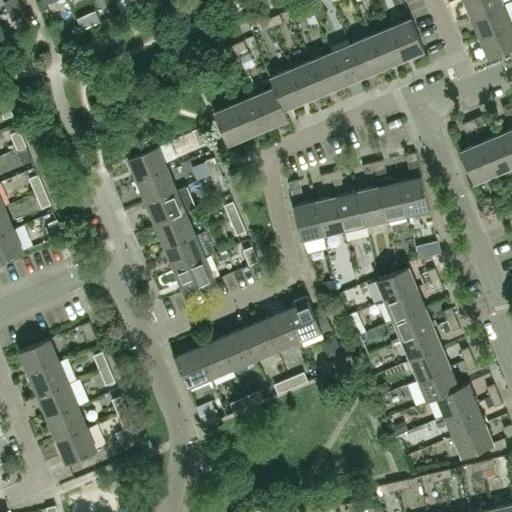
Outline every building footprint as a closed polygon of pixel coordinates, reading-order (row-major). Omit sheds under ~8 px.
[(20,6),(17,0),(7,0),(3,2),(7,11),(20,6)] [(130,0),(119,4),(123,16),(140,10),(136,0),(130,0)] [(322,5),(320,0),(310,0),(309,1),(312,9),(322,5)] [(503,3),(501,0),(464,0),(471,16),(503,3)] [(312,9),(309,1),(299,5),(303,13),(312,9)] [(511,22),(503,3),(471,16),(479,36),(511,22)] [(24,15),(20,6),(7,11),(11,21),(24,15)] [(283,21),(279,13),(269,17),(273,25),(283,21)] [(273,25),(269,17),(260,21),(263,30),(273,25)] [(424,50),(411,18),(390,26),(403,58),(424,50)] [(511,46),(511,24),(511,22),(479,36),(488,57),(511,46)] [(403,58),(390,26),(370,35),(383,67),(403,58)] [(383,67),(370,35),(350,43),(364,75),(383,67)] [(246,48),(243,40),(233,44),(237,52),(246,48)] [(364,75),(350,43),(330,51),(343,83),(364,75)] [(237,52),(233,44),(223,48),(227,56),(237,52)] [(343,83),(330,51),(310,59),(324,91),(343,83)] [(253,64),(249,53),(239,57),(244,68),(253,64)] [(206,64),(203,56),(193,61),(196,69),(206,64)] [(324,91),(310,59),(290,68),(303,100),(324,91)] [(208,65),(197,70),(202,82),(213,77),(208,65)] [(303,100),(290,68),(269,76),(273,86),(274,86),(284,108),(303,100)] [(284,108),(274,86),(273,86),(255,94),(268,126),(289,117),(284,108)] [(268,126),(255,94),(235,102),(248,134),(268,126)] [(13,114),(6,99),(0,101),(0,110),(3,118),(13,114)] [(248,134),(235,102),(214,111),(227,143),(248,134)] [(511,111),(511,105),(511,102),(501,106),(504,115),(511,111)] [(484,123),(481,115),(471,119),(474,127),(484,123)] [(474,127),(471,119),(461,123),(464,131),(474,127)] [(208,141),(202,126),(192,130),(198,145),(208,141)] [(511,128),(500,133),(511,162),(511,128)] [(26,144),(19,129),(10,133),(16,148),(26,144)] [(511,165),(511,162),(500,133),(480,142),(493,173),(511,165)] [(493,173),(480,142),(460,150),(473,182),(493,173)] [(32,159),(26,144),(16,148),(23,163),(32,159)] [(166,167),(156,145),(127,157),(137,179),(166,167)] [(417,160),(415,151),(405,154),(407,162),(417,160)] [(221,171),(214,156),(205,160),(211,175),(221,171)] [(385,167),(383,159),(372,161),(374,170),(385,167)] [(374,170),(372,161),(362,164),(364,172),(374,170)] [(175,189),(166,167),(137,179),(146,202),(175,189)] [(343,177),(341,169),(330,171),(332,180),(343,177)] [(227,186),(221,171),(211,175),(217,190),(227,186)] [(332,180),(330,171),(320,174),(322,182),(332,180)] [(45,188),(38,173),(29,177),(35,192),(45,188)] [(429,208),(421,174),(399,180),(407,213),(429,208)] [(300,188),(298,179),(288,181),(290,190),(300,188)] [(407,213),(399,180),(378,185),(386,218),(407,213)] [(186,185),(175,189),(146,202),(156,224),(184,212),(196,207),(186,185)] [(386,218),(378,185),(357,190),(365,223),(386,218)] [(51,204),(45,188),(35,192),(42,207),(51,204)] [(365,223),(357,190),(336,194),(344,228),(365,223)] [(344,228),(336,194),(315,199),(323,233),(344,228)] [(323,233),(315,199),(293,204),(301,238),(323,233)] [(239,215),(233,200),(223,204),(230,219),(239,215)] [(0,232),(13,227),(4,205),(0,206),(0,232)] [(194,233),(184,212),(156,224),(165,246),(194,233)] [(246,230),(239,215),(230,219),(236,234),(246,230)] [(64,233),(57,218),(48,222),(54,237),(64,233)] [(0,260),(23,250),(13,227),(0,232),(0,260)] [(203,256),(194,233),(165,246),(174,268),(203,256)] [(427,243),(416,245),(419,258),(430,255),(427,243)] [(258,261),(252,245),(242,249),(249,265),(258,261)] [(213,279),(203,256),(174,268),(184,292),(213,279)] [(315,284),(324,282),(320,265),(311,267),(315,284)] [(417,286),(408,265),(376,279),(385,299),(417,286)] [(439,277),(435,267),(426,270),(430,280),(439,277)] [(443,286),(439,277),(430,280),(435,290),(443,286)] [(425,306),(417,286),(385,299),(393,319),(425,306)] [(322,329),(313,308),(310,299),(287,309),(299,338),(322,329)] [(433,325),(425,306),(393,319),(401,339),(433,325)] [(455,316),(451,306),(443,310),(447,320),(455,316)] [(299,338),(287,309),(265,318),(277,347),(299,338)] [(459,326),(455,316),(447,320),(451,330),(459,326)] [(277,347),(265,318),(242,327),(255,357),(277,347)] [(96,336),(92,324),(90,320),(81,324),(87,339),(96,336)] [(362,321),(351,325),(355,334),(365,330),(362,321)] [(441,345),(433,325),(401,339),(409,358),(441,345)] [(255,357),(242,327),(220,336),(233,366),(255,357)] [(233,366),(220,336),(198,346),(211,375),(233,366)] [(60,360),(51,337),(21,349),(31,372),(60,360)] [(450,365),(441,345),(409,358),(418,379),(450,365)] [(211,375),(198,346),(175,355),(187,385),(211,375)] [(472,356),(468,347),(460,350),(464,360),(472,356)] [(109,366),(103,351),(94,355),(100,370),(109,366)] [(476,366),(472,356),(464,360),(468,369),(476,366)] [(339,367),(335,358),(320,364),(324,374),(339,367)] [(69,382),(60,360),(31,372),(40,394),(69,382)] [(458,386),(458,385),(450,365),(418,379),(427,399),(436,396),(436,395),(458,386)] [(115,380),(109,366),(100,370),(106,384),(115,380)] [(309,380),(305,371),(290,377),(294,386),(309,380)] [(294,386),(290,377),(275,383),(279,393),(294,386)] [(385,381),(376,385),(379,392),(388,388),(385,381)] [(476,401),(467,381),(458,385),(458,386),(436,395),(436,396),(444,415),(476,401)] [(79,404),(69,382),(40,394),(49,416),(79,404)] [(498,393),(494,383),(486,386),(490,396),(498,393)] [(249,405),(264,399),(260,389),(245,396),(249,405)] [(502,403),(498,393),(490,396),(494,406),(502,403)] [(127,409),(121,394),(112,398),(118,413),(127,409)] [(249,405),(245,396),(230,402),(234,411),(249,405)] [(484,421),(476,401),(444,415),(452,435),(484,421)] [(88,426),(79,404),(49,416),(59,438),(88,426)] [(219,417),(215,408),(200,414),(204,424),(219,417)] [(134,425),(127,409),(118,413),(124,428),(134,425)] [(404,420),(394,424),(398,433),(407,429),(404,420)] [(493,442),(484,421),(452,435),(461,455),(493,442)] [(511,434),(511,426),(511,423),(502,427),(506,436),(511,434)] [(98,449),(88,426),(59,438),(68,462),(98,449)] [(497,478),(492,458),(481,460),(485,478),(486,480),(497,478)] [(485,478),(481,460),(471,463),(473,471),(475,480),(485,478)] [(451,476),(451,473),(450,468),(439,470),(441,479),(451,476)] [(441,479),(439,470),(429,472),(429,473),(431,481),(441,479)] [(409,486),(407,477),(397,480),(399,488),(409,486)] [(399,488),(397,480),(387,482),(389,491),(399,488)] [(369,506),(367,498),(357,500),(359,509),(369,506)] [(359,509),(357,500),(347,503),(349,511),(359,509)] [(511,511),(511,502),(492,508),(493,511),(511,511)]
